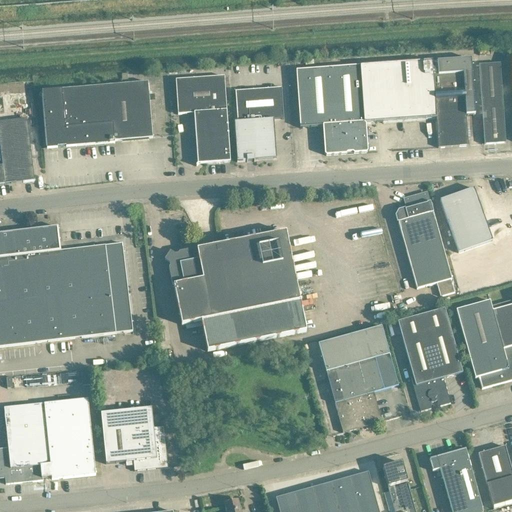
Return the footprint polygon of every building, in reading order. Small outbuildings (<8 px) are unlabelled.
[(421,46),(422,60),(432,60),(431,45),(421,46)] [(436,65),(431,66),(433,89),(436,119),(438,149),(468,147),(465,116),(474,115),(470,60),(443,62),(436,63),(436,65)] [(360,67),(296,72),(296,77),(300,129),(323,127),(325,156),(326,157),(344,156),(366,154),(367,152),(365,125),(364,124),(436,119),(433,89),(431,66),(431,62),(360,67)] [(500,64),(479,66),(484,146),(505,144),(502,89),(500,64)] [(128,85),(127,75),(121,75),(121,86),(42,92),(47,150),(114,145),(114,143),(153,139),(148,84),(128,85)] [(198,166),(230,163),(224,78),(176,81),(178,116),(194,115),(198,165),(196,167),(197,167),(198,166)] [(14,104),(27,104),(27,86),(0,86),(0,106),(14,106),(14,104)] [(234,124),(237,164),(276,161),(274,121),(283,120),(281,89),(235,93),(237,124),(234,124)] [(0,186),(35,182),(27,120),(0,123),(0,143),(3,167),(0,167),(0,186)] [(511,254),(506,237),(492,242),(474,190),(440,202),(459,254),(452,256),(466,293),(511,276),(511,254)] [(511,208),(511,199),(499,193),(496,199),(511,208)] [(398,211),(395,217),(396,224),(398,223),(416,291),(436,285),(440,298),(454,294),(450,281),(452,281),(430,204),(429,204),(426,194),(404,201),(407,210),(405,211),(404,210),(398,211)] [(355,199),(331,201),(338,302),(331,303),(333,324),(392,307),(389,298),(383,299),(355,199)] [(299,203),(251,207),(260,341),(308,331),(299,203)] [(219,209),(170,213),(181,357),(229,347),(219,209)] [(0,348),(133,332),(123,244),(61,252),(58,228),(0,234),(0,348)] [(382,276),(383,283),(397,280),(396,273),(382,276)] [(511,307),(492,312),(489,302),(456,311),(475,380),(479,378),(482,390),(511,381),(511,307)] [(445,310),(398,323),(413,378),(411,379),(421,413),(431,410),(432,404),(436,402),(440,407),(440,408),(450,405),(443,380),(463,374),(445,310)] [(343,434),(344,434),(343,432),(349,430),(349,432),(356,430),(355,428),(380,421),(381,424),(382,424),(374,394),(398,388),(382,328),(318,345),(343,434)] [(8,449),(0,450),(0,478),(5,478),(6,486),(43,482),(42,479),(52,478),(52,481),(96,476),(88,401),(45,405),(34,406),(23,408),(14,408),(4,409),(5,419),(8,449)] [(134,472),(167,469),(163,428),(153,429),(151,410),(101,415),(106,465),(133,462),(134,472)] [(511,472),(505,448),(478,455),(493,510),(511,505),(511,472)] [(482,511),(465,450),(462,451),(429,461),(432,473),(440,471),(451,511),(482,511)] [(402,464),(382,469),(388,489),(407,483),(402,464)] [(378,511),(368,473),(276,499),(279,511),(378,511)] [(415,511),(407,483),(388,489),(394,511),(415,511)] [(240,511),(238,502),(225,505),(226,511),(240,511)]
